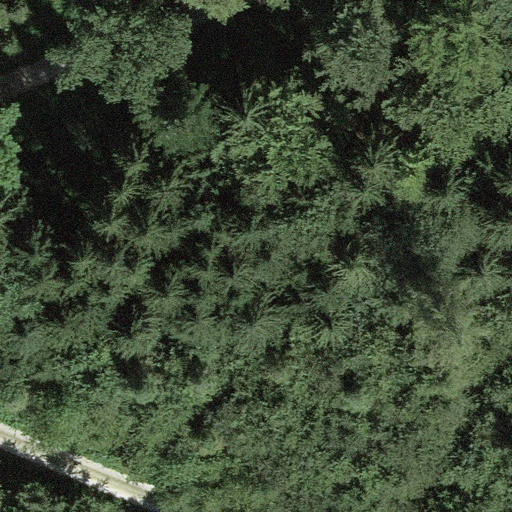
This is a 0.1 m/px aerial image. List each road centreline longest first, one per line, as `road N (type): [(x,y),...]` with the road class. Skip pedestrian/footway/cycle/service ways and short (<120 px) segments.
road 1 (track): [(0,100),(237,0)]
road 2 (track): [(176,511),(0,444)]
